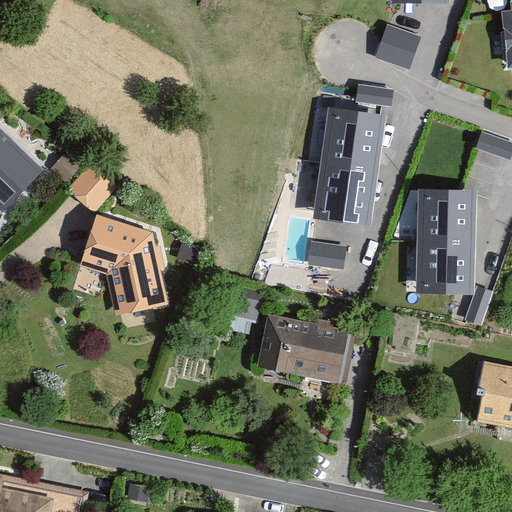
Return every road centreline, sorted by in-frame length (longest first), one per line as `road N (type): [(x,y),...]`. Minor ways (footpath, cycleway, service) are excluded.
road 1 (residential): [(388,511),(0,430)]
road 2 (residential): [(511,127),(433,99),(346,54)]
